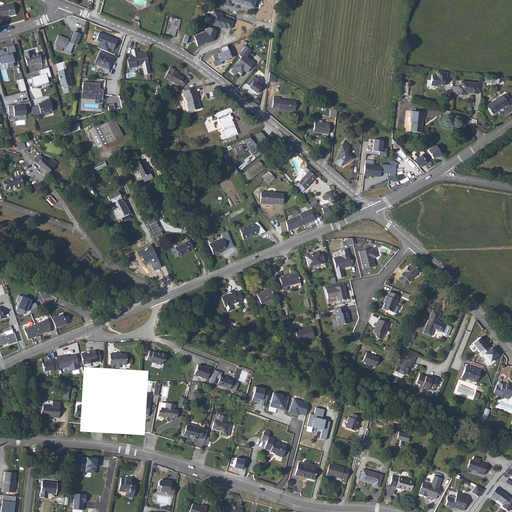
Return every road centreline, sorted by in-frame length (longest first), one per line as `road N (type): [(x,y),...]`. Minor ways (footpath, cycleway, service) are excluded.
road 1 (residential): [(35,441),(127,450),(314,506),(388,511)]
road 2 (residential): [(93,17),(190,61),(372,209)]
road 3 (secondary): [(159,299),(372,209)]
road 4 (residential): [(0,203),(77,231),(96,257),(149,289),(154,301)]
road 5 (unclassified): [(410,244),(511,354)]
